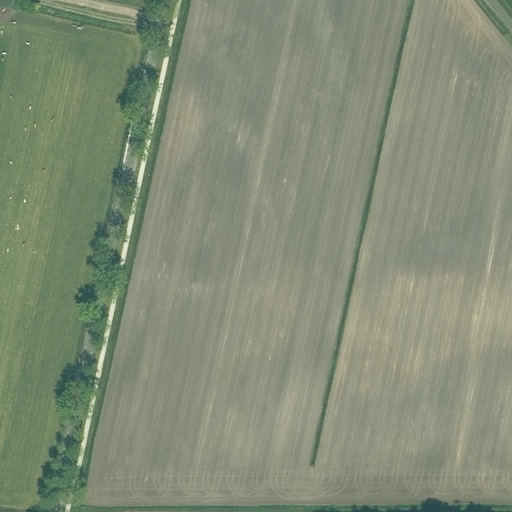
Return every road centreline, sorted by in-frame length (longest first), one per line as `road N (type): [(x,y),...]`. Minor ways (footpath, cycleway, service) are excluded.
road 1 (tertiary): [(52,511),(165,0)]
road 2 (track): [(160,25),(27,0)]
